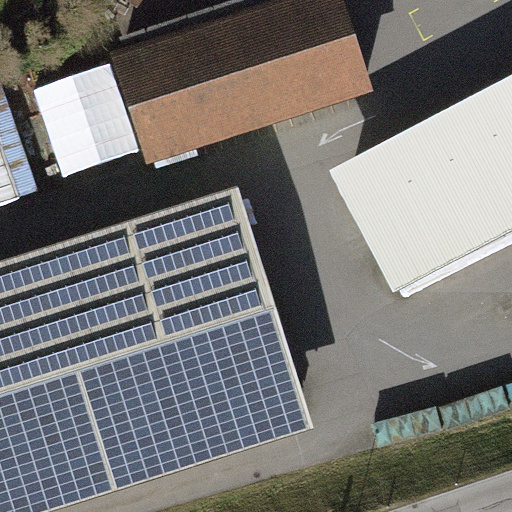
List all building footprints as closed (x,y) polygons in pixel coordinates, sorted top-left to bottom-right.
[(332,0),(312,0),(126,62),(159,160),(363,92),(332,0)] [(45,80),(65,172),(144,155),(124,63),(45,80)] [(0,75),(0,205),(44,193),(8,73),(0,75)] [(511,81),(341,169),(373,231),(397,278),(402,287),(511,230),(511,81)] [(240,190),(0,265),(0,511),(51,511),(315,429),(240,190)]
